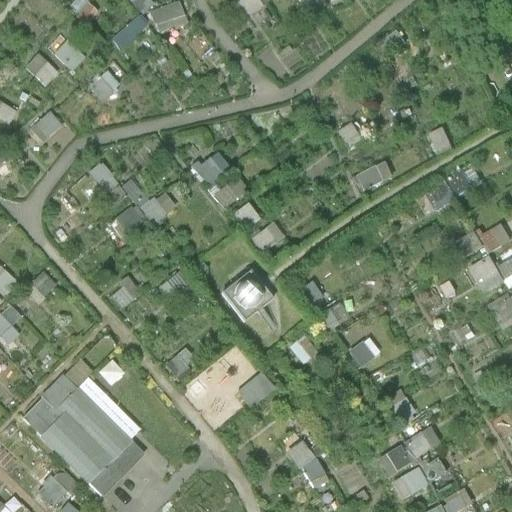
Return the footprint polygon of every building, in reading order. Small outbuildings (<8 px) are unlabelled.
[(145,0),(129,0),(137,12),(148,5),(145,0)] [(174,0),(168,0),(145,11),(154,29),(182,15),(174,0)] [(233,0),(243,16),(266,2),(265,0),(233,0)] [(117,49),(145,23),(135,13),(107,39),(117,49)] [(65,71),(77,59),(58,38),(45,49),(65,71)] [(20,67),(42,87),(55,71),(33,52),(20,67)] [(98,76),(84,86),(96,101),(109,92),(98,76)] [(0,121),(6,125),(12,111),(0,104),(0,121)] [(23,129),(37,144),(58,124),(44,109),(23,129)] [(337,128),(348,144),(360,136),(350,120),(337,128)] [(201,185),(226,170),(214,150),(188,165),(201,185)] [(361,189),(389,175),(382,160),(353,173),(361,189)] [(101,192),(113,181),(96,162),(84,173),(101,192)] [(222,207),(245,188),(233,174),(211,194),(222,207)] [(123,197),(131,207),(142,199),(125,177),(98,199),(107,210),(123,197)] [(439,179),(419,191),(429,207),(449,196),(439,179)] [(164,191),(137,204),(146,223),(173,211),(164,191)] [(230,212),(243,229),(257,219),(245,202),(230,212)] [(141,216),(126,203),(107,224),(122,237),(141,216)] [(259,251),(281,237),(271,221),(249,235),(259,251)] [(496,222),(475,232),(483,252),(505,242),(496,222)] [(470,230),(449,241),(458,257),(479,246),(470,230)] [(464,265),(476,290),(498,280),(486,255),(464,265)] [(230,277),(215,288),(229,304),(242,321),(257,309),(271,298),(258,281),(244,265),(230,277)] [(0,297),(13,284),(0,271),(0,297)] [(170,296),(179,286),(178,285),(182,280),(172,271),(159,287),(170,296)] [(307,282),(297,289),(307,304),(317,297),(307,282)] [(492,323),(511,314),(511,307),(506,293),(483,303),(492,323)] [(363,337),(344,350),(356,367),(375,354),(363,337)] [(97,500),(140,454),(125,441),(136,430),(84,380),(91,373),(107,388),(120,374),(103,357),(107,353),(92,339),(14,421),(97,500)] [(231,391),(245,409),(269,389),(255,372),(231,391)] [(397,389),(383,397),(396,420),(410,412),(397,389)] [(383,476),(437,444),(426,426),(372,458),(383,476)] [(298,440),(281,452),(293,469),(310,457),(298,440)] [(298,467),(308,484),(322,476),(312,459),(298,467)] [(416,469),(422,483),(440,476),(434,462),(416,469)] [(397,499),(422,486),(411,467),(387,481),(397,499)] [(47,509),(61,493),(44,478),(30,493),(47,509)] [(454,493),(437,502),(442,511),(451,511),(462,507),(454,493)] [(440,511),(435,503),(421,511),(440,511)]
